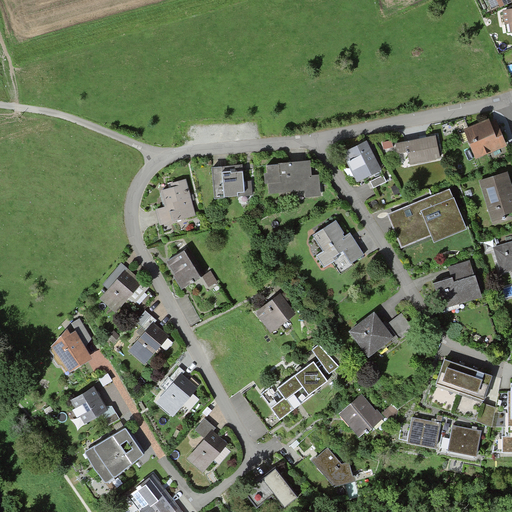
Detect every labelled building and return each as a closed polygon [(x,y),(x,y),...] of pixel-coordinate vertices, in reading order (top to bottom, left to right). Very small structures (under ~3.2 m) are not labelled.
[(511,30),(511,10),(501,12),(503,25),(508,25),(509,31),(511,30)] [(474,159),(504,148),(497,128),(495,122),(465,133),(474,159)] [(409,166),(439,160),(435,138),(426,140),(395,146),(397,156),(407,154),(409,166)] [(357,180),(380,169),(373,155),(367,142),(344,153),(357,180)] [(305,198),(320,197),(318,177),(311,178),(310,163),(306,163),(263,166),(265,196),(304,194),(305,198)] [(214,198),(251,195),(250,182),(243,183),(242,167),(236,167),(212,169),(214,198)] [(373,188),(385,181),(382,175),(370,182),(373,188)] [(493,222),(511,215),(511,187),(508,175),(480,185),(493,222)] [(159,226),(195,216),(186,181),(175,185),(160,189),(165,208),(155,211),(159,226)] [(452,198),(449,190),(426,200),(389,216),(403,247),(431,235),(421,212),(452,198)] [(434,242),(465,228),(452,198),(421,212),(431,235),(434,242)] [(340,269),(364,252),(349,232),(343,235),(335,223),(312,240),(322,255),(316,259),(323,270),(334,262),(340,269)] [(511,242),(495,247),(503,274),(511,271),(511,242)] [(207,275),(191,249),(168,263),(172,270),(184,289),(203,277),(207,275)] [(100,298),(117,312),(143,281),(121,263),(102,285),(107,289),(100,298)] [(436,313),(482,297),(470,263),(448,270),(452,282),(428,291),(436,313)] [(209,287),(220,280),(214,270),(207,275),(203,277),(209,287)] [(270,335),(296,316),(289,306),(282,296),(256,315),(270,335)] [(131,351),(148,365),(172,335),(158,324),(155,322),(158,319),(146,309),(135,322),(147,331),(131,351)] [(399,335),(411,326),(400,312),(389,321),(399,335)] [(369,357),(394,337),(385,326),(375,313),(350,333),(369,357)] [(68,373),(92,357),(82,342),(74,330),(50,346),(68,373)] [(316,362),(327,376),(340,367),(323,346),(316,351),(321,358),(316,362)] [(483,400),(490,374),(477,371),(463,366),(444,361),(434,392),(427,389),(422,403),(491,423),(493,419),(497,405),(483,400)] [(300,405),(329,381),(314,362),(301,370),(264,394),(255,383),(243,394),(269,430),(300,405)] [(158,402),(175,416),(197,389),(187,382),(192,376),(178,364),(167,377),(174,382),(158,402)] [(492,392),(500,393),(503,376),(494,375),(492,392)] [(500,452),(511,451),(511,383),(509,383),(509,391),(505,391),(506,437),(500,437),(500,452)] [(82,424),(108,409),(99,393),(96,386),(69,401),(82,424)] [(359,438),(382,418),(362,395),(339,415),(359,438)] [(104,426),(120,418),(117,412),(101,420),(104,426)] [(189,457),(206,471),(229,445),(215,433),(214,432),(219,426),(208,417),(196,430),(205,439),(189,457)] [(407,445),(435,450),(439,422),(434,421),(412,418),(407,445)] [(448,451),(476,457),(481,430),(475,429),(453,425),(448,451)] [(105,485),(145,455),(126,427),(83,453),(105,485)] [(333,488),(352,481),(349,463),(340,465),(327,448),(317,457),(312,462),(333,488)] [(284,504),(296,494),(276,469),(263,479),(264,480),(259,484),(247,495),(255,505),(273,491),(284,504)] [(177,511),(160,489),(151,478),(129,494),(143,511),(177,511)]
